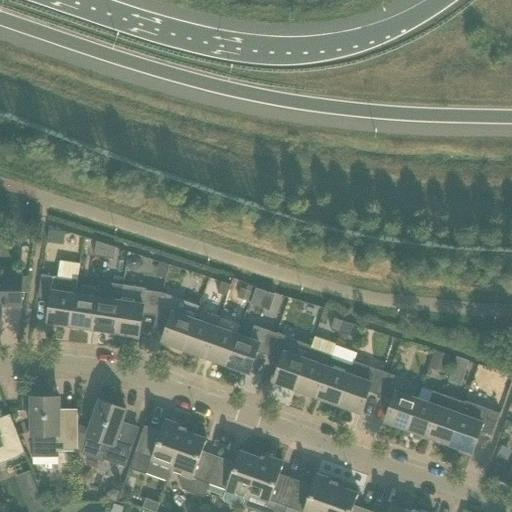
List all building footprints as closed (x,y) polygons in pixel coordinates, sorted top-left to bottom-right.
[(64,245),(66,231),(49,229),(47,242),(64,245)] [(94,256),(104,258),(106,244),(84,237),(83,247),(95,251),(94,256)] [(106,244),(104,258),(114,259),(116,247),(106,244)] [(141,267),(142,262),(139,258),(133,257),(129,260),(128,265),(131,269),(136,270),(141,267)] [(0,316),(0,317),(0,305),(22,305),(22,276),(0,276),(0,272),(0,271),(0,316)] [(78,281),(55,277),(55,276),(42,275),(38,298),(51,300),(48,322),(58,323),(58,326),(67,327),(68,325),(71,326),(77,287),(78,281)] [(121,302),(124,285),(101,281),(99,291),(94,329),(116,332),(121,302)] [(218,294),(227,297),(231,285),(222,282),(218,294)] [(238,298),(250,301),(254,287),(242,283),(238,298)] [(94,329),(99,291),(98,291),(94,288),(88,287),(81,285),(77,287),(71,326),(94,329)] [(129,334),(139,336),(142,314),(157,316),(162,293),(146,290),(146,289),(124,285),(121,302),(116,332),(119,333),(119,335),(129,336),(129,334)] [(253,297),(267,306),(273,296),(259,287),(253,297)] [(170,321),(162,341),(172,345),(172,347),(181,350),(182,348),(185,349),(195,320),(200,306),(162,293),(157,316),(170,321)] [(208,313),(204,324),(195,320),(185,349),(206,357),(216,328),(220,317),(208,313)] [(335,318),(331,330),(340,333),(344,321),(335,318)] [(350,336),(354,324),(344,321),(340,333),(350,336)] [(240,369),(250,373),(257,352),(269,356),(277,334),(254,326),(249,340),(238,336),(228,365),(231,366),(230,368),(239,371),(240,369)] [(206,357),(228,365),(238,336),(216,328),(206,357)] [(282,361),(274,381),(284,385),(283,387),(292,390),(293,388),(296,389),(307,360),(295,356),(297,351),(287,347),(290,338),(277,334),(269,356),(282,361)] [(307,360),(296,389),(318,397),(328,368),(331,358),(337,343),(316,337),(307,361),(307,360)] [(432,365),(445,370),(449,357),(436,353),(432,365)] [(353,366),(331,358),(328,368),(318,397),(339,404),(349,376),(350,376),(353,366)] [(465,374),(469,362),(464,360),(457,358),(453,369),(465,374)] [(351,409),(361,412),(368,392),(381,396),(389,374),(376,369),(355,362),(353,366),(350,376),(349,376),(339,404),(342,405),(341,408),(351,411),(351,409)] [(393,400),(386,421),(395,425),(395,427),(404,430),(405,428),(408,429),(418,400),(406,396),(408,390),(398,387),(401,378),(389,374),(381,396),(393,400)] [(422,388),(418,400),(408,429),(429,437),(439,408),(440,408),(444,396),(422,388)] [(461,415),(465,403),(444,396),(440,408),(439,408),(429,437),(451,444),(461,415)] [(59,413),(59,398),(60,398),(60,397),(32,397),(32,398),(33,436),(33,457),(59,457),(59,452),(78,452),(78,450),(78,424),(78,413),(59,413)] [(78,450),(83,451),(82,454),(100,460),(104,460),(126,467),(139,429),(121,422),(125,410),(126,411),(126,410),(100,400),(100,401),(100,402),(91,429),(78,424),(78,450)] [(465,403),(461,415),(451,444),(454,445),(453,447),(462,451),(463,449),(473,452),(480,432),(492,436),(500,413),(488,409),(466,401),(465,403)] [(0,460),(3,462),(26,454),(12,418),(0,422),(0,460)] [(511,422),(507,420),(503,428),(511,432),(511,422)] [(144,429),(135,453),(130,468),(146,474),(152,459),(173,466),(186,433),(187,429),(165,421),(160,435),(144,429)] [(183,489),(205,497),(210,484),(218,460),(202,454),(206,441),(207,442),(208,441),(186,433),(173,466),(171,470),(182,474),(180,481),(183,489)] [(210,484),(227,490),(224,500),(225,503),(240,508),(245,505),(249,493),(261,460),(238,452),(238,453),(239,453),(235,466),(218,460),(210,484)] [(249,493),(287,507),(295,483),(279,477),(284,463),(262,455),(261,460),(249,493)] [(491,462),(486,477),(500,482),(506,467),(491,462)] [(327,511),(337,487),(338,483),(317,475),(312,489),(295,483),(287,507),(301,511),(327,511)] [(363,511),(353,508),(357,496),(359,496),(359,495),(337,487),(327,511),(363,511)] [(107,499),(117,502),(120,491),(114,489),(108,493),(107,499)] [(155,511),(157,511),(160,504),(146,499),(143,508),(155,511)] [(43,502),(28,508),(29,511),(39,511),(46,510),(43,502)] [(114,503),(111,511),(124,511),(126,506),(114,503)]
